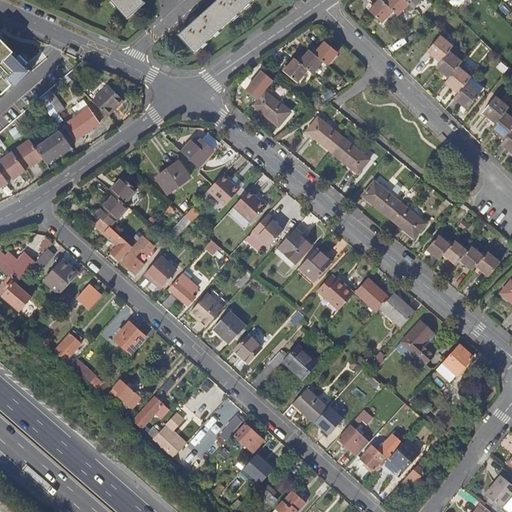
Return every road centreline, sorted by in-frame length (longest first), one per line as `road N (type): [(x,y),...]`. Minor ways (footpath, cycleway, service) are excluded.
road 1 (unclassified): [(374,511),(47,221),(48,192)]
road 2 (residential): [(190,93),(511,361)]
road 3 (residential): [(511,191),(318,1)]
road 4 (motorway): [(139,511),(0,389)]
road 5 (residential): [(48,192),(190,93)]
road 6 (residential): [(190,93),(318,1)]
road 7 (unclassified): [(0,6),(129,65)]
road 8 (residential): [(511,407),(426,511)]
road 9 (motorway): [(0,431),(92,511)]
